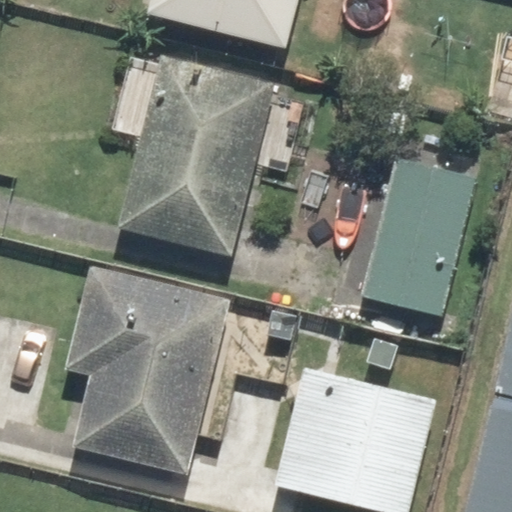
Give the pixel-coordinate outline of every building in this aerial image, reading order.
[(310,0),(166,0),(164,12),(300,45),(310,0)] [(286,80),(174,53),(132,224),(244,251),(286,80)] [(487,173),(408,154),(375,292),(454,312),(487,173)] [(200,471),(241,297),(102,264),(78,363),(103,369),(85,444),(200,471)] [(511,511),(511,312),(493,391),(464,511),(511,511)] [(420,511),(448,396),(319,365),(290,481),(419,511),(420,511)]
